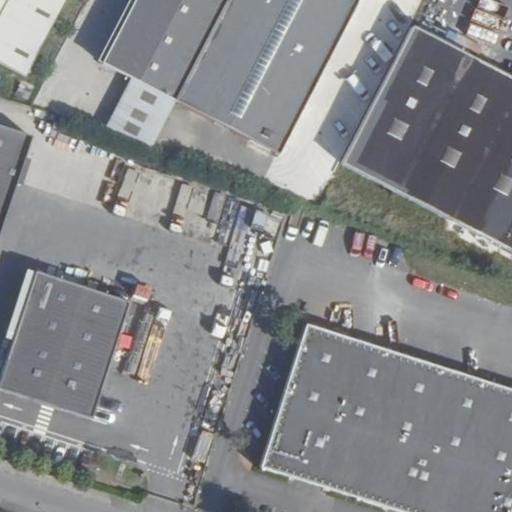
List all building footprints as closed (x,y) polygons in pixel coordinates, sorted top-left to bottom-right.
[(0,0),(0,66),(23,79),(64,0),(0,0)] [(228,0),(132,0),(100,62),(132,78),(104,132),(151,148),(175,101),(228,0)] [(228,0),(175,101),(277,154),(358,0),(228,0)] [(511,79),(413,29),(340,165),(511,254),(511,79)] [(0,225),(27,144),(0,135),(0,225)] [(125,310),(31,280),(0,376),(0,398),(29,408),(30,404),(53,411),(52,415),(87,427),(125,310)] [(511,398),(351,347),(306,490),(374,511),(485,511),(511,428),(511,398)] [(511,511),(511,428),(485,511),(511,511)]
